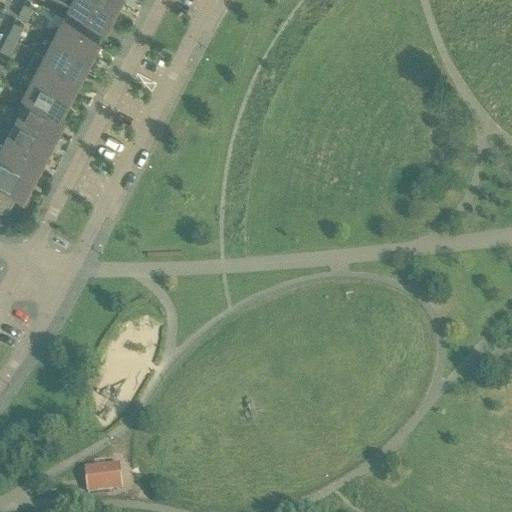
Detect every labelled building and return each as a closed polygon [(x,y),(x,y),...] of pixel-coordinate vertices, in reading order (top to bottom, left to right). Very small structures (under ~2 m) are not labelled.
[(116,4),(107,0),(72,0),(70,6),(105,24),(116,4)] [(24,2),(17,16),(26,21),(33,7),(24,2)] [(65,16),(54,36),(90,54),(100,34),(65,16)] [(14,22),(7,35),(16,40),(23,26),(14,22)] [(16,40),(7,35),(0,48),(0,49),(9,54),(16,40)] [(54,36),(44,55),(80,73),(90,54),(54,36)] [(25,69),(34,74),(70,92),(80,73),(44,55),(35,50),(25,69)] [(24,94),(28,97),(29,95),(60,112),(61,110),(70,92),(34,74),(24,94)] [(29,95),(28,97),(19,114),(54,133),(65,113),(64,113),(64,112),(61,110),(60,112),(29,95)] [(19,114),(9,134),(44,152),(54,133),(19,114)] [(9,134),(0,150),(0,153),(34,171),(44,152),(9,134)] [(0,197),(8,211),(19,189),(23,191),(24,191),(34,171),(0,153),(0,197)] [(0,210),(8,211),(0,197),(0,210)] [(111,466),(84,469),(87,493),(114,490),(111,466)]
